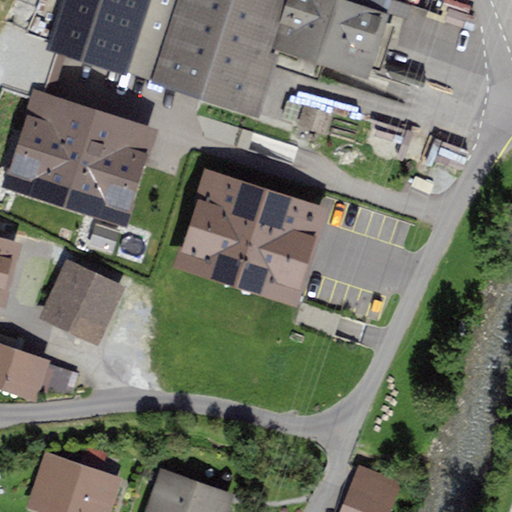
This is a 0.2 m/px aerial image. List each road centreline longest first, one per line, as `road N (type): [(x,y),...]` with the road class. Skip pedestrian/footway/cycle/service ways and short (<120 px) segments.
road 1 (unclassified): [(508,103),(344,434)]
road 2 (unclassified): [(0,414),(168,401),(344,434)]
